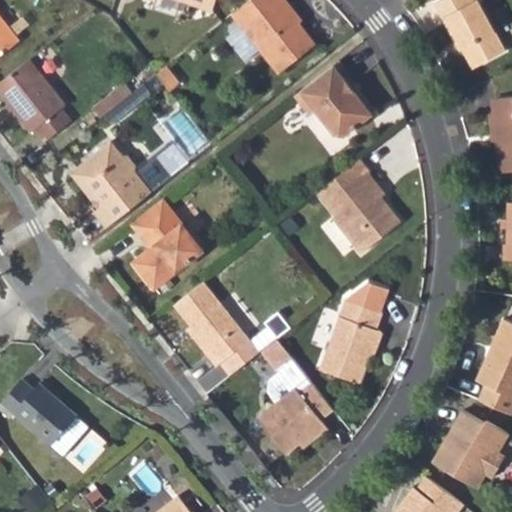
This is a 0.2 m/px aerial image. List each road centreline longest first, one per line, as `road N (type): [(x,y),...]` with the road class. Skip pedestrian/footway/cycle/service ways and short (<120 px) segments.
road 1 (residential): [(359,0),(427,106),(444,177),(442,284),(408,393),(387,428),(308,511)]
road 2 (residential): [(25,304),(67,345),(207,445)]
road 3 (residential): [(207,445),(178,400),(63,274)]
